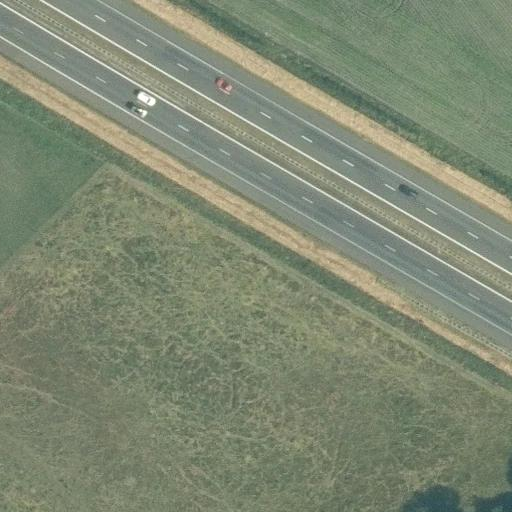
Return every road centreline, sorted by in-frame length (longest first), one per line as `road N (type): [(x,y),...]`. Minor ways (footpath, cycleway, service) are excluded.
road 1 (motorway): [(0,19),(511,319)]
road 2 (motorway): [(511,260),(69,0)]
